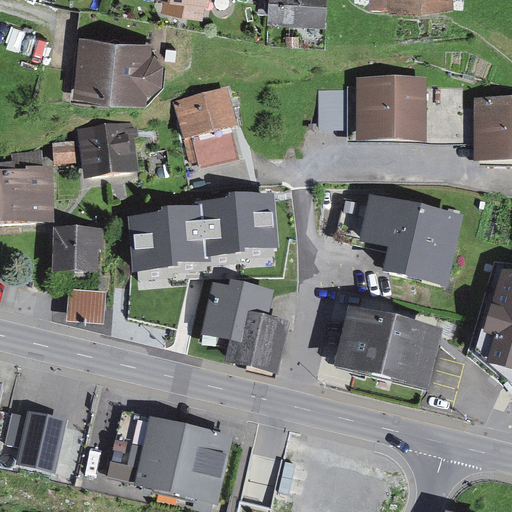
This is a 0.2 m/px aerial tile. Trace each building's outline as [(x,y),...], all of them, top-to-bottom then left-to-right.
[(166,0),(165,8),(199,14),(201,0),(166,0)] [(321,0),(272,0),(272,14),(321,16),(321,0)] [(161,33),(87,24),(82,92),(156,101),(157,92),(162,89),(168,85),(173,79),(174,72),(173,64),(170,57),(167,51),(162,46),(161,33)] [(420,85),(360,85),(360,138),(420,138),(420,85)] [(222,93),(178,104),(187,139),(231,129),(222,93)] [(511,104),(481,105),(482,161),(511,160),(511,104)] [(129,127),(82,132),(87,176),(134,170),(129,127)] [(78,150),(58,150),(59,170),(78,169),(78,150)] [(11,174),(0,173),(0,220),(13,220),(11,174)] [(47,173),(11,174),(13,220),(48,219),(47,173)] [(233,198),(196,201),(196,206),(202,205),(207,255),(213,255),(213,260),(253,257),(253,252),(279,249),(274,190),(233,194),(233,198)] [(465,217),(374,195),(364,236),(393,244),(386,271),(448,286),(465,217)] [(163,213),(128,216),(132,273),(179,269),(178,263),(213,260),(213,255),(207,255),(202,205),(196,206),(163,208),(163,213)] [(108,228),(58,228),(57,272),(107,272),(108,228)] [(511,268),(501,266),(476,351),(486,363),(511,370),(511,268)] [(230,288),(212,284),(201,336),(228,341),(223,365),(279,377),(291,321),(269,316),(274,291),(231,282),(230,288)] [(443,329),(350,306),(334,367),(427,390),(443,329)] [(221,431),(150,414),(135,479),(206,496),(221,431)] [(64,424),(35,419),(28,461),(57,466),(64,424)]
